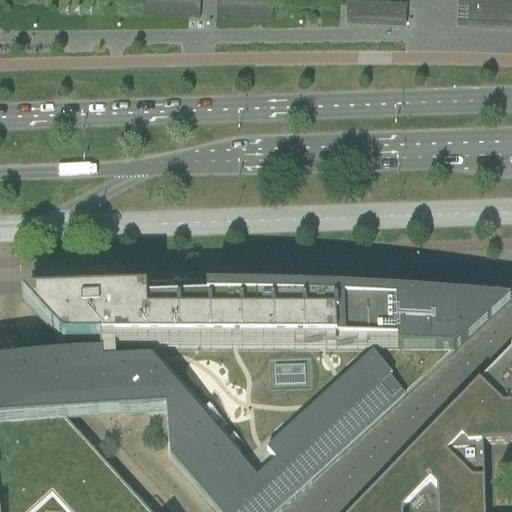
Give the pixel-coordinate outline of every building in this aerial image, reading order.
[(186,20),(199,20),(199,0),(143,0),(142,18),(186,20)] [(272,0),(216,0),(215,21),(272,23),(272,7),(272,0)] [(511,0),(457,0),(456,28),(511,29),(511,0)] [(345,25),(346,25),(405,28),(405,25),(405,11),(405,10),(347,7),(346,7),(346,9),(345,25)] [(0,57),(48,58),(48,38),(0,38),(0,57)] [(0,511),(34,511),(53,496),(67,511),(143,511),(80,442),(81,442),(81,441),(82,440),(82,439),(82,438),(82,437),(82,436),(82,435),(81,434),(81,433),(80,433),(80,432),(79,432),(78,431),(77,431),(76,431),(76,430),(75,430),(74,431),(73,431),(72,431),(72,432),(71,432),(64,424),(94,421),(96,421),(126,419),(166,416),(170,467),(211,511),(282,511),(508,306),(389,301),(308,299),(202,298),(122,301),(23,305),(77,364),(43,369),(24,369),(4,372),(0,372),(0,511)] [(511,511),(511,350),(352,511),(511,511)]
